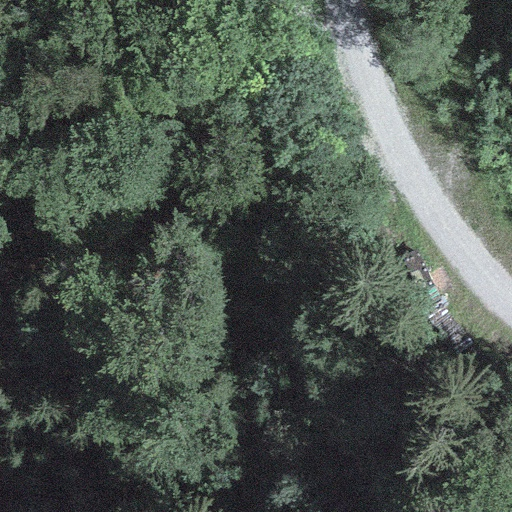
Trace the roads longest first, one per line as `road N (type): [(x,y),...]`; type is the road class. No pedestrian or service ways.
road 1 (track): [(345,0),(407,143),(461,239),(511,295)]
road 2 (track): [(457,0),(461,239)]
